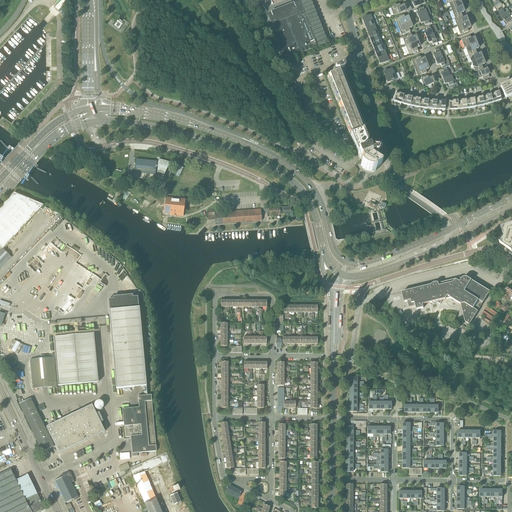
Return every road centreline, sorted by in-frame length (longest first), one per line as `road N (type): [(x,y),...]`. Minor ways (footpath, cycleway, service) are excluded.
road 1 (primary): [(93,119),(186,135),(272,169),(299,187),(327,261),(352,277),(436,249),(511,209)]
road 2 (primary): [(511,198),(409,247),(350,263),(332,246),(310,184),(291,167),(192,124),(99,108)]
road 3 (unclassified): [(93,119),(98,146),(149,142),(262,181)]
road 4 (residential): [(351,351),(511,420)]
road 5 (residential): [(362,286),(476,250),(511,264)]
road 6 (residential): [(443,97),(498,87),(462,0)]
road 7 (residential): [(58,511),(0,395)]
road 8 (primary): [(0,196),(57,136),(93,119)]
